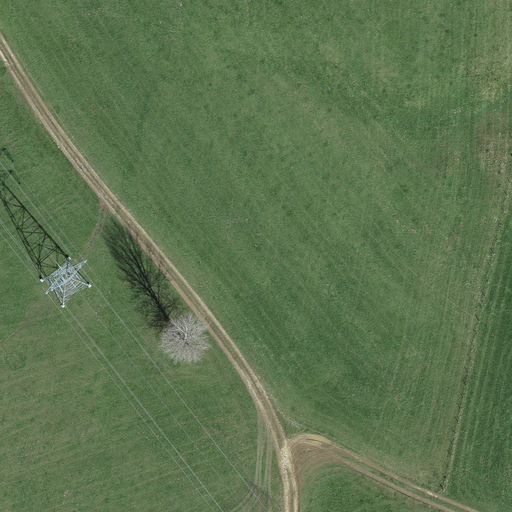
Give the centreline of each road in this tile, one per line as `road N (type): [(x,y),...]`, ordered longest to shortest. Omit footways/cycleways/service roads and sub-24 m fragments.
road 1 (track): [(285,450),(243,365),(79,164),(0,49)]
road 2 (track): [(285,450),(309,436),(462,511)]
